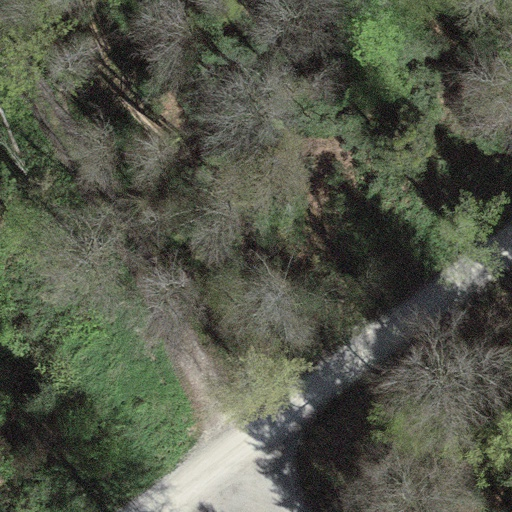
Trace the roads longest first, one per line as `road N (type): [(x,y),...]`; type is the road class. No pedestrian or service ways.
road 1 (track): [(245,446),(0,22)]
road 2 (track): [(153,511),(511,242)]
